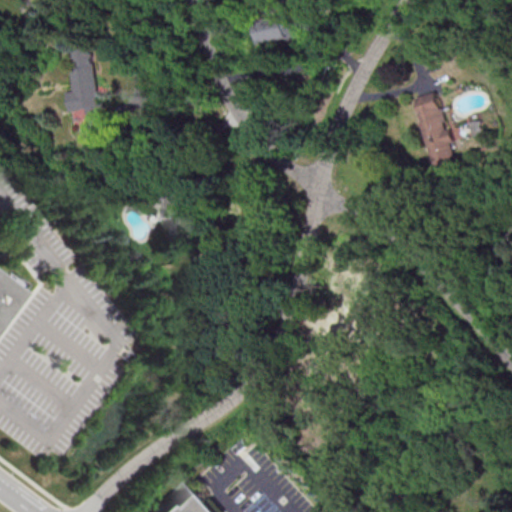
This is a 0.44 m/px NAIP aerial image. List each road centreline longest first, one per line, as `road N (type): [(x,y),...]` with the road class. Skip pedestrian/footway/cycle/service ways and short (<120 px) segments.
road 1 (residential): [(511,361),(392,238),(276,157),(226,86),(192,0)]
road 2 (residential): [(317,190),(287,322),(260,368),(117,478),(87,511)]
road 3 (residential): [(409,0),(370,56),(317,190)]
